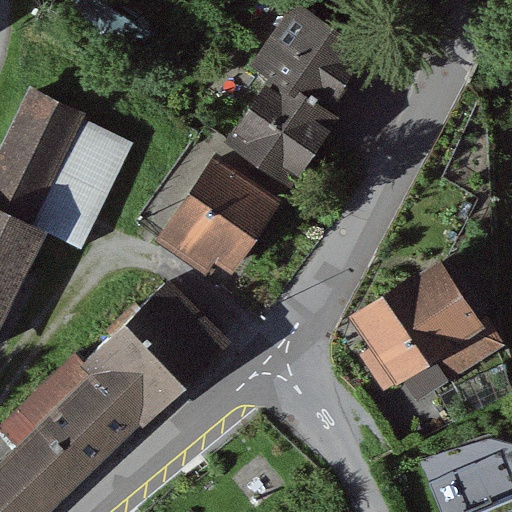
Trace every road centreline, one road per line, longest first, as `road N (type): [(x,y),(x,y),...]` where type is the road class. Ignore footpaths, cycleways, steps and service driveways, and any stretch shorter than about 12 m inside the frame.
road 1 (residential): [(471,0),(407,150),(277,365)]
road 2 (residential): [(277,365),(245,383),(95,511)]
road 3 (unclassified): [(277,365),(332,430),(374,511)]
